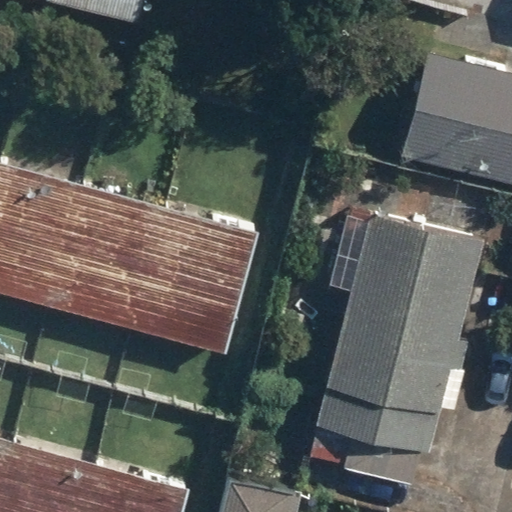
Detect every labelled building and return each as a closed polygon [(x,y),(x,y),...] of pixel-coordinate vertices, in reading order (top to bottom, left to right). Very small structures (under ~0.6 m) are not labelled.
[(140,0),(68,0),(137,16),(140,0)] [(511,66),(423,44),(398,147),(511,175),(511,66)] [(256,226),(0,156),(0,511),(181,511),(190,481),(0,429),(0,286),(223,347),(256,226)] [(485,234),(367,202),(300,447),(417,480),(485,234)] [(290,511),(296,488),(228,473),(219,511),(290,511)]
